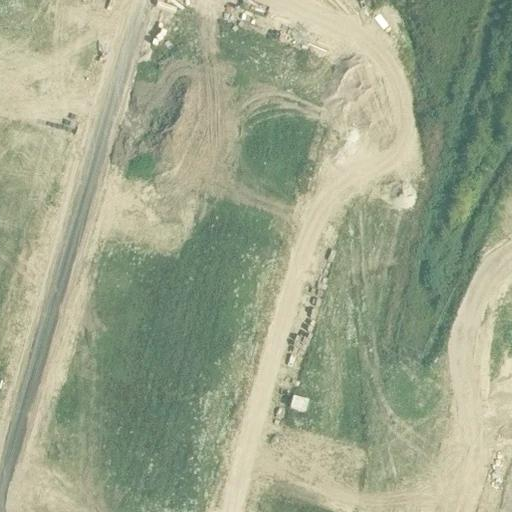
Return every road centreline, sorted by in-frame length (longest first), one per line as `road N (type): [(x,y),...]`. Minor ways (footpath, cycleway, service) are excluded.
road 1 (residential): [(274,0),(376,39),(415,147),(407,177),(332,154),(228,511)]
road 2 (residential): [(0,478),(142,0)]
road 3 (residential): [(484,511),(497,457),(473,318),(484,283),(511,261)]
